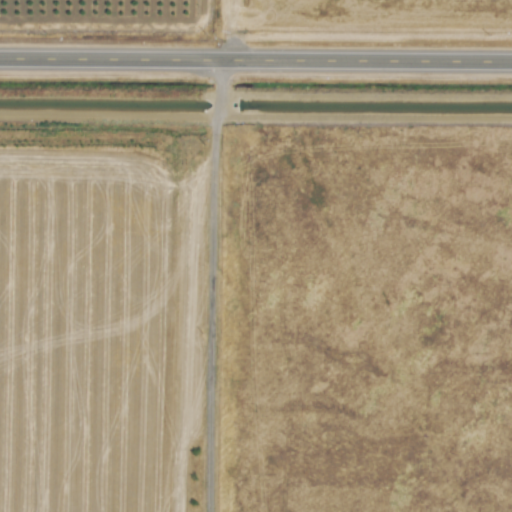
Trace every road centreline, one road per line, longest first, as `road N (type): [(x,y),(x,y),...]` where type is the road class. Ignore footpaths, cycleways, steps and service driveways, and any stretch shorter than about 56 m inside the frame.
road 1 (secondary): [(0,54),(511,57)]
road 2 (track): [(217,56),(207,511)]
road 3 (track): [(0,114),(215,118)]
